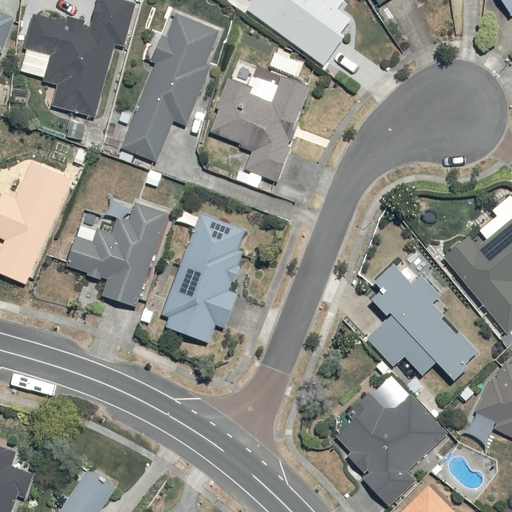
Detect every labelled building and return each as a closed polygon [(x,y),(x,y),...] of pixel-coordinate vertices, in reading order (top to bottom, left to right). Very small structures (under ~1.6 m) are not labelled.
[(60,87),(55,109),(98,120),(118,46),(127,48),(138,5),(117,0),(103,0),(96,29),(39,14),(23,74),(49,81),(48,84),(60,87)] [(258,0),(251,11),(328,66),(360,22),(344,10),(350,0),(258,0)] [(0,55),(1,53),(6,55),(19,20),(0,12),(0,55)] [(179,15),(123,149),(161,166),(179,120),(188,124),(225,35),(179,15)] [(286,73),(285,75),(259,65),(251,86),(233,80),(214,133),(246,144),(244,150),(254,154),(248,172),(281,185),(317,84),(286,73)] [(0,194),(0,237),(8,241),(0,257),(0,272),(29,287),(78,177),(40,159),(19,203),(0,194)] [(89,214),(70,266),(113,282),(107,299),(135,309),(171,212),(143,202),(136,221),(125,217),(118,235),(106,231),(110,221),(89,214)] [(205,215),(166,315),(174,318),(170,329),(214,346),(220,331),(227,334),(250,277),(241,273),(249,252),(242,249),(249,232),(205,215)] [(450,257),(508,331),(511,327),(511,223),(483,247),(475,236),(450,257)] [(394,319),(372,341),(401,370),(412,359),(433,380),(444,369),(457,382),(499,339),(468,308),(461,315),(445,298),(450,293),(411,253),(379,285),(387,293),(378,303),(394,319)] [(487,444),(497,427),(511,436),(511,365),(510,365),(500,383),(494,381),(478,414),(468,433),(487,444)] [(452,434),(415,396),(394,417),(370,392),(346,416),(353,423),(339,437),(355,453),(351,457),(371,477),(367,481),(394,508),(423,480),(414,471),(452,434)] [(0,511),(18,511),(24,497),(31,499),(40,476),(17,468),(21,455),(0,447),(0,511)] [(101,511),(118,491),(96,474),(66,511),(101,511)] [(461,511),(434,485),(407,511),(461,511)]
